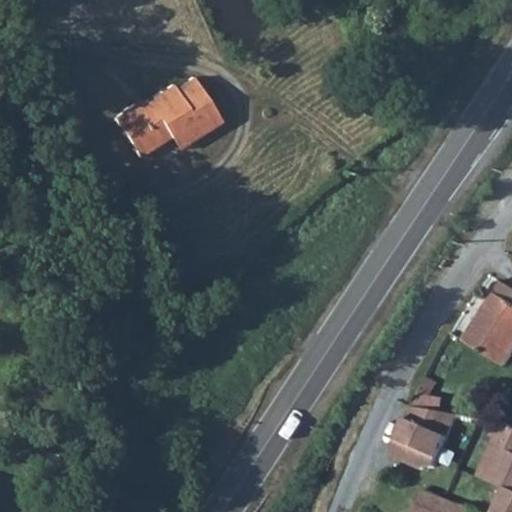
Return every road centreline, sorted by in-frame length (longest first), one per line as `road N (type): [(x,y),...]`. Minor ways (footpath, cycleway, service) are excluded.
road 1 (tertiary): [(220,511),(511,72)]
road 2 (residential): [(334,511),(412,342),(479,251)]
